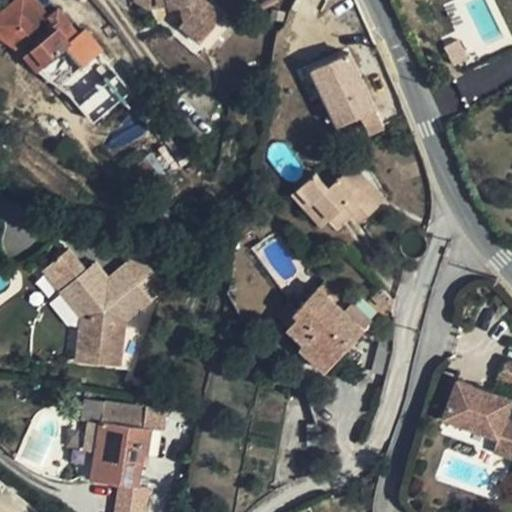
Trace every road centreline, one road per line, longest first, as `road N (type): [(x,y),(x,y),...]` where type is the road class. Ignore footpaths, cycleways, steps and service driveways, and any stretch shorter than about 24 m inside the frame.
road 1 (residential): [(455,204),(435,241),(374,444),(342,478),(270,511)]
road 2 (residential): [(478,237),(452,268),(392,511)]
road 3 (residential): [(455,204),(373,0)]
